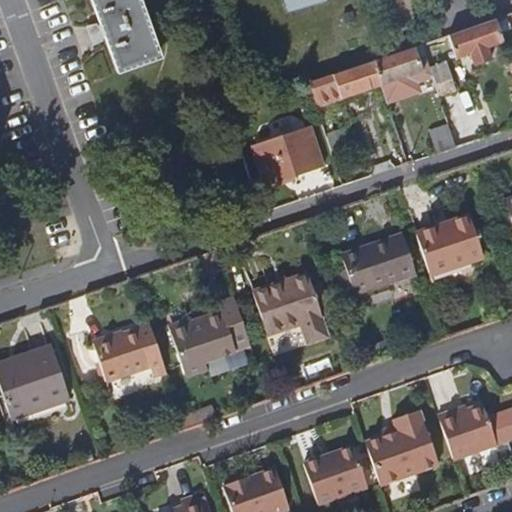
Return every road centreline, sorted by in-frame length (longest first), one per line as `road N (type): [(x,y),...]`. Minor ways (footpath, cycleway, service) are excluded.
road 1 (residential): [(0,511),(331,399),(458,346),(493,342)]
road 2 (residential): [(511,140),(110,275)]
road 3 (residential): [(13,0),(110,275)]
